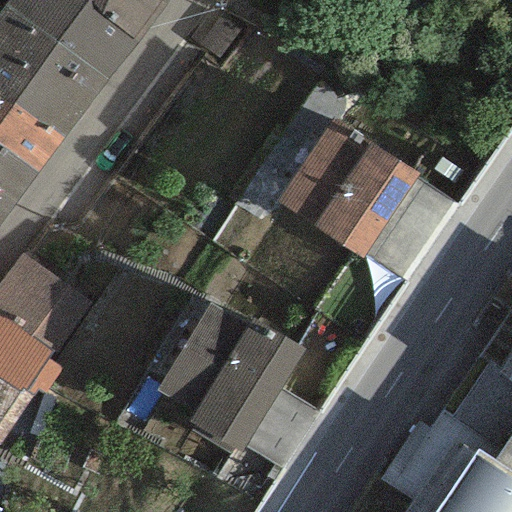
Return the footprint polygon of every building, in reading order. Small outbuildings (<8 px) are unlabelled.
[(7,0),(4,5),(107,79),(137,44),(91,9),(89,0),(7,0)] [(167,3),(167,0),(89,0),(91,9),(137,44),(167,3)] [(0,93),(63,139),(107,79),(4,5),(0,10),(0,93)] [(63,139),(0,93),(0,146),(37,172),(63,139)] [(360,259),(418,173),(332,116),(274,202),(360,259)] [(0,223),(37,172),(0,146),(0,223)] [(92,303),(20,253),(0,282),(0,316),(51,352),(56,355),(92,303)] [(240,454),(302,350),(251,318),(248,323),(209,300),(153,392),(192,415),(188,423),(240,454)] [(51,352),(0,316),(0,383),(17,395),(20,390),(31,397),(35,391),(42,396),(60,370),(45,360),(51,352)] [(0,442),(31,397),(20,390),(17,395),(0,383),(0,442)] [(511,476),(511,431),(490,462),(511,476)] [(511,511),(511,476),(490,462),(475,452),(434,511),(511,511)]
